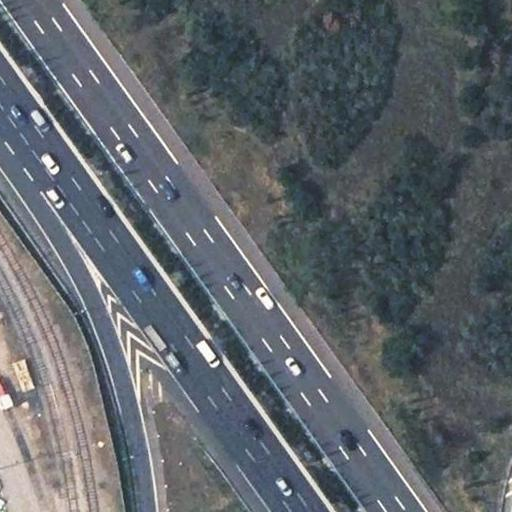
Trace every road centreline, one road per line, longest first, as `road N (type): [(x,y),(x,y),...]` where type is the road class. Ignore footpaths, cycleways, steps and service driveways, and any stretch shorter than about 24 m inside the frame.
road 1 (trunk): [(391,511),(28,0)]
road 2 (trunk): [(0,89),(301,511)]
road 3 (trunk): [(0,125),(118,366),(146,511)]
